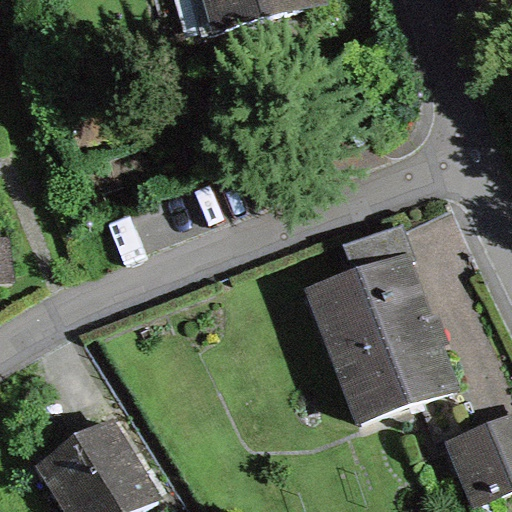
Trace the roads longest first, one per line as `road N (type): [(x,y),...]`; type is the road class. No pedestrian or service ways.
road 1 (residential): [(465,160),(0,345)]
road 2 (residential): [(421,0),(465,160)]
